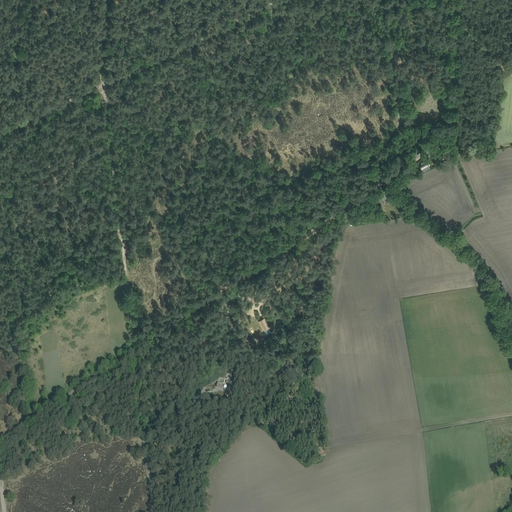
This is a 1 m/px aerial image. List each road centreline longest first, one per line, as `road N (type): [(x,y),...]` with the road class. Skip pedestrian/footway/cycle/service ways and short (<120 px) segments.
road 1 (track): [(279,0),(104,84),(133,349)]
road 2 (track): [(133,349),(383,181)]
road 3 (track): [(383,181),(482,274),(511,356)]
road 4 (track): [(502,73),(456,16),(457,153)]
road 5 (track): [(110,0),(104,84),(0,136)]
road 6 (track): [(133,349),(151,511)]
road 7 (track): [(133,349),(0,441)]
